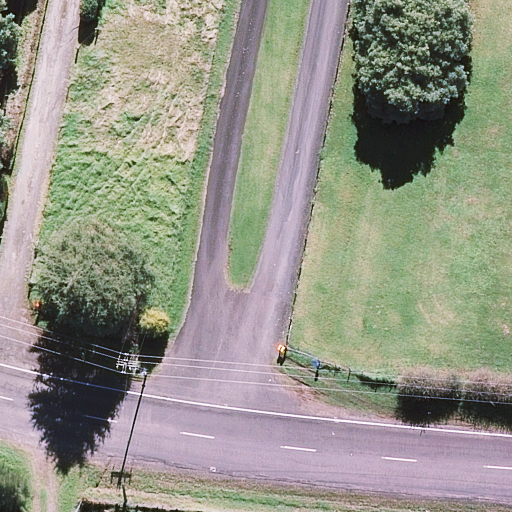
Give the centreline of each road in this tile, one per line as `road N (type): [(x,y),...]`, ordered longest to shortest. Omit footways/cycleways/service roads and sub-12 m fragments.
road 1 (residential): [(183,437),(259,0)]
road 2 (unclassified): [(183,437),(511,467)]
road 3 (unclassified): [(0,399),(183,437)]
